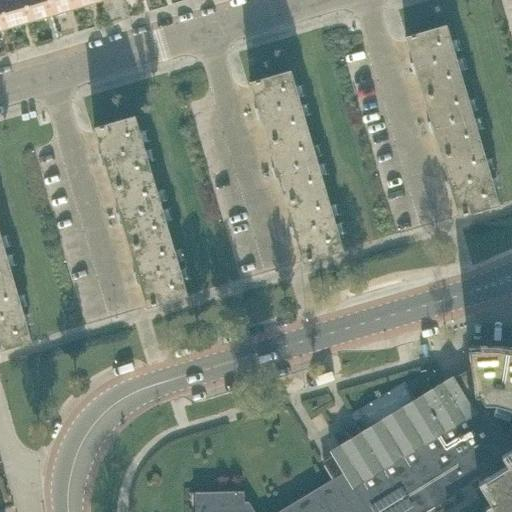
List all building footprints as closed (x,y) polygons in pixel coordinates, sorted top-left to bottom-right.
[(0,0),(0,1),(8,28),(31,21),(24,0),(0,0)] [(24,0),(31,21),(54,14),(49,0),(24,0)] [(49,0),(54,14),(77,7),(74,0),(49,0)] [(424,97),(464,86),(446,24),(406,36),(413,61),(411,62),(414,73),(417,73),(424,97)] [(268,143),(309,131),(291,70),(250,82),(258,107),(255,108),(258,119),(261,118),(268,143)] [(441,157),(482,145),(464,86),(424,97),(431,121),(428,121),(431,133),(434,132),(441,157)] [(113,189),(153,177),(135,115),(95,127),(102,152),(99,153),(103,164),(105,163),(113,189)] [(286,202),(326,190),(309,131),(268,143),(275,166),(272,167),(276,178),(278,177),(286,202)] [(459,216),(499,204),(482,145),(441,157),(448,180),(445,181),(449,192),(451,191),(459,216)] [(130,248),(170,236),(153,177),(113,189),(119,211),(117,212),(120,224),(123,223),(130,248)] [(303,262),(344,250),(326,190),(286,202),(292,225),(290,226),(293,238),(296,237),(303,262)] [(0,285),(15,281),(0,231),(0,285)] [(188,295),(170,236),(130,248),(137,271),(134,272),(137,283),(140,282),(147,307),(188,295)] [(0,350),(32,341),(15,281),(0,285),(0,350)] [(414,511),(431,502),(450,490),(454,495),(455,493),(455,492),(477,479),(480,483),(484,480),(497,501),(492,504),(496,511),(511,511),(511,356),(510,356),(491,353),(491,347),(492,347),(492,346),(468,346),(468,347),(470,347),(470,350),(469,350),(471,368),(471,369),(455,380),(455,378),(454,376),(453,377),(443,383),(413,402),(362,433),(345,444),(342,445),(332,451),(331,451),(332,454),(344,473),(334,479),(278,511),(255,511),(249,501),(245,501),(244,491),(196,492),(196,493),(201,493),(201,511),(414,511)]
